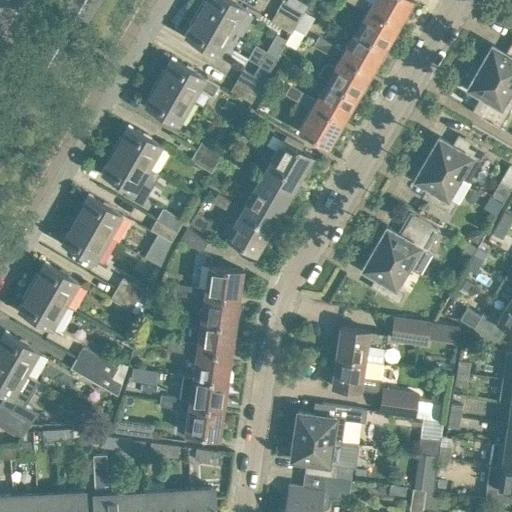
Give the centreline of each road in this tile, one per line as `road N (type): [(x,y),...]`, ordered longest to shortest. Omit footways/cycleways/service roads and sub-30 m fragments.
road 1 (residential): [(244,511),(264,347),(287,276),(453,0)]
road 2 (residential): [(0,256),(146,0)]
road 3 (secondary): [(0,148),(84,0)]
